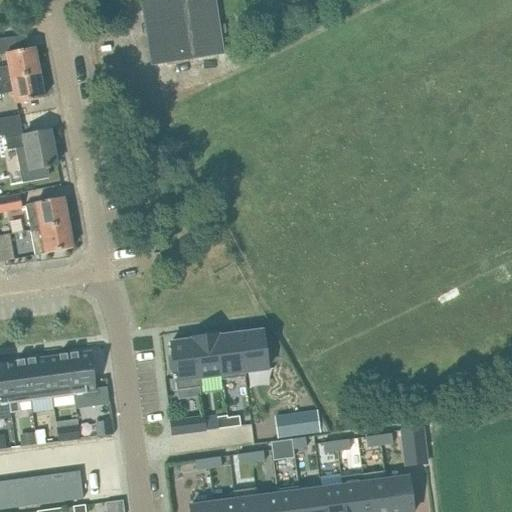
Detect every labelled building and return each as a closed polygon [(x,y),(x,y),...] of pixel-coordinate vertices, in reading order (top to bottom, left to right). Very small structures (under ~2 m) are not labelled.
[(215,0),(141,0),(152,65),(224,53),(215,0)] [(0,80),(39,73),(34,48),(28,49),(26,36),(0,39),(0,55),(6,54),(8,66),(0,67),(0,80)] [(44,99),(39,73),(0,80),(0,94),(13,92),(16,104),(44,99)] [(56,165),(50,131),(5,140),(7,151),(24,147),(29,171),(45,168),(46,170),(49,169),(49,167),(56,165)] [(0,212),(20,208),(17,194),(0,197),(0,212)] [(63,198),(25,205),(30,231),(40,229),(68,223),(63,198)] [(40,229),(30,231),(35,256),(45,254),(72,249),(68,223),(40,229)] [(9,234),(1,236),(0,236),(0,262),(14,260),(10,240),(9,234)] [(239,335),(244,377),(245,377),(245,372),(267,369),(266,358),(269,357),(268,345),(264,345),(262,331),(239,335)] [(217,336),(216,336),(222,380),(244,377),(239,335),(217,337),(217,336)] [(216,336),(193,339),(200,388),(201,388),(200,378),(220,376),(221,380),(222,380),(216,336)] [(200,388),(193,339),(192,339),(193,341),(170,344),(172,358),(168,358),(170,371),(173,370),(176,391),(200,388)] [(73,396),(86,394),(86,392),(95,391),(90,353),(68,356),(73,396)] [(52,399),(73,396),(68,356),(47,359),(52,399)] [(31,401),(52,399),(47,359),(25,362),(31,401)] [(10,414),(19,413),(18,403),(31,401),(25,362),(4,365),(10,414)] [(0,405),(8,404),(10,414),(4,365),(0,365),(0,405)] [(317,412),(275,417),(278,437),(319,432),(317,412)] [(217,418),(218,430),(228,428),(227,418),(227,417),(227,416),(217,418)] [(172,422),(170,422),(172,436),(206,431),(206,429),(204,417),(172,422)] [(239,417),(227,418),(228,428),(240,427),(239,417)] [(112,421),(96,423),(98,437),(114,435),(112,421)] [(96,424),(82,426),(84,438),(97,436),(96,424)] [(421,428),(402,431),(406,466),(426,464),(421,428)] [(35,433),(36,445),(46,444),(44,429),(34,430),(35,433)] [(21,434),(23,447),(36,445),(35,433),(21,434)] [(378,436),(380,446),(392,444),(391,434),(378,436)] [(365,438),(367,448),(380,446),(378,436),(365,438)] [(292,440),(293,450),(306,448),(305,438),(292,440)] [(292,440),(270,443),(271,451),(273,461),(294,459),(293,450),(292,440)] [(335,442),(337,452),(350,450),(348,440),(335,442)] [(323,444),(324,454),(337,452),(335,442),(323,444)] [(263,452),(250,454),(251,463),(264,462),(263,452)] [(250,454),(237,455),(238,465),(251,463),(250,454)] [(220,458),(207,459),(208,469),(221,467),(220,458)] [(207,459),(194,461),(195,471),(208,469),(207,459)] [(67,501),(83,499),(79,471),(63,474),(67,501)] [(388,511),(383,472),(362,475),(366,511),(388,511)] [(385,481),(384,472),(383,472),(388,511),(412,511),(408,478),(385,481)] [(49,475),(53,503),(67,501),(63,474),(49,475)] [(39,505),(53,503),(49,475),(35,477),(39,505)] [(362,484),(342,487),(344,511),(366,511),(362,475),(361,475),(362,484)] [(21,479),(25,507),(39,505),(35,477),(21,479)] [(10,509),(25,507),(21,479),(7,481),(10,509)] [(0,510),(10,509),(7,481),(0,481),(0,510)] [(323,511),(320,485),(298,488),(301,511),(323,511)] [(321,490),(320,485),(323,511),(344,511),(342,487),(321,490)] [(301,511),(298,488),(277,491),(279,511),(301,511)] [(234,496),(235,511),(257,511),(255,489),(233,492),(234,496)] [(276,496),(256,498),(257,511),(279,511),(277,491),(276,491),(276,496)] [(235,511),(234,496),(212,499),(214,511),(235,511)] [(212,504),(190,507),(190,511),(214,511),(212,499),(212,504)] [(87,511),(122,511),(121,501),(87,507),(87,511)]
